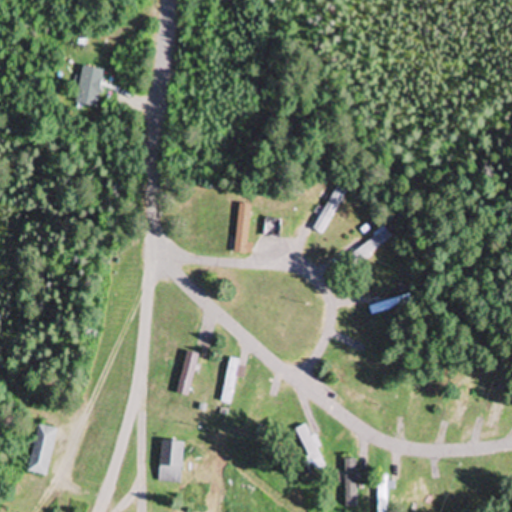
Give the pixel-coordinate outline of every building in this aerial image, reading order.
[(312,230),(322,236),(347,194),(338,188),(312,230)] [(234,254),(248,256),(253,207),(239,205),(234,254)] [(280,240),(280,219),(265,219),(264,240),(280,240)] [(394,238),(386,228),(348,259),(356,268),(394,238)] [(412,304),(409,295),(368,307),(371,316),(412,304)] [(231,408),(237,361),(228,360),(222,407),(231,408)] [(449,426),(460,429),(475,381),(465,378),(449,426)] [(506,381),(495,379),(486,429),(497,431),(506,381)] [(266,384),(256,382),(247,431),(257,433),(266,384)] [(381,401),(335,382),(330,393),(376,412),(381,401)] [(47,478),(57,430),(37,425),(27,473),(47,478)] [(324,471),(307,426),(297,430),(315,475),(324,471)] [(181,485),(184,444),(162,442),(158,484),(181,485)] [(357,460),(345,460),(345,509),(357,509),(357,460)] [(387,511),(388,476),(378,476),(377,511),(387,511)]
